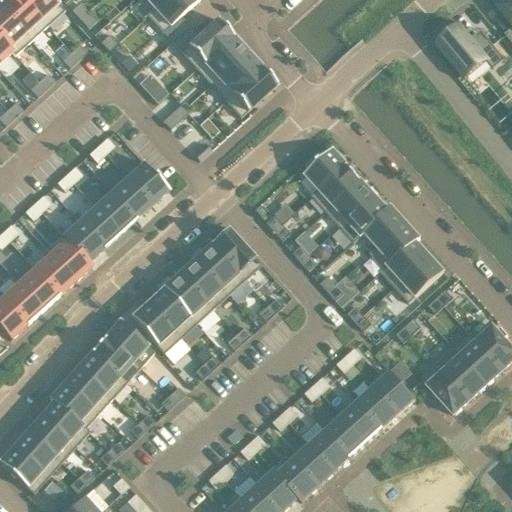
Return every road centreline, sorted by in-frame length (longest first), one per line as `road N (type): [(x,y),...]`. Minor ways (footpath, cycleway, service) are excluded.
road 1 (residential): [(316,107),(107,294),(0,413)]
road 2 (residential): [(511,325),(316,107)]
road 3 (residential): [(400,30),(511,165)]
